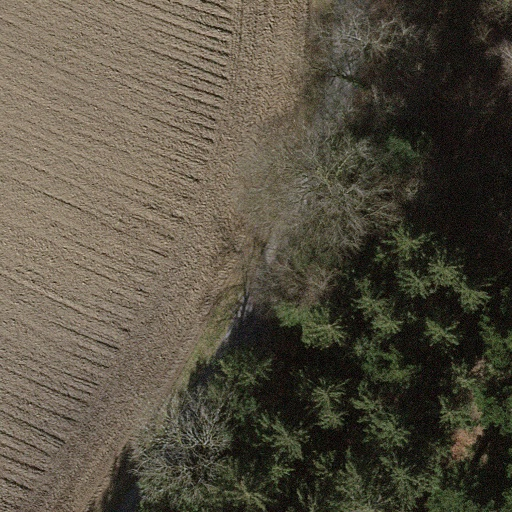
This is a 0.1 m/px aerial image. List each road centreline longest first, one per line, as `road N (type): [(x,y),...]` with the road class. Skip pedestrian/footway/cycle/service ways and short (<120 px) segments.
road 1 (track): [(139,511),(296,240),(341,100),(351,0)]
road 2 (track): [(378,0),(421,60),(439,105),(499,511)]
